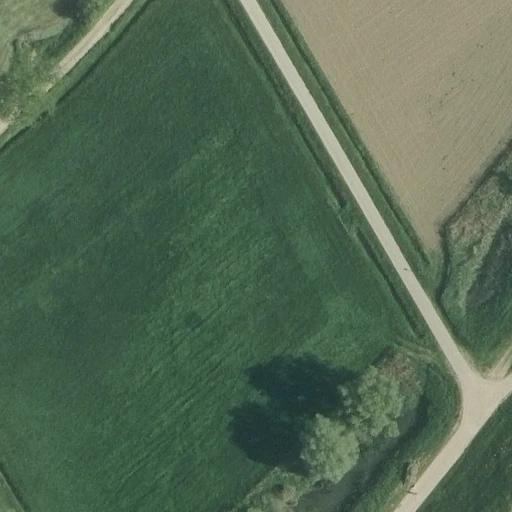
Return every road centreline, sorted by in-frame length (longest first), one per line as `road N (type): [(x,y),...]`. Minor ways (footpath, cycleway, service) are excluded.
road 1 (track): [(511,382),(486,406),(241,0)]
road 2 (track): [(0,120),(123,0)]
road 3 (track): [(404,511),(486,406)]
